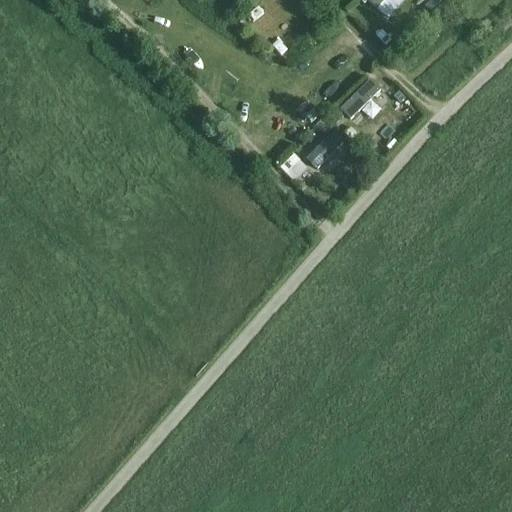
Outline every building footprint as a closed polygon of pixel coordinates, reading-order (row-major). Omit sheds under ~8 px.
[(357,98),(365,107),(386,86),(378,78),(357,98)] [(404,98),(399,104),(404,110),(410,105),(404,98)] [(346,99),(336,107),(346,119),(356,111),(346,99)] [(329,118),(335,125),(342,119),(336,112),(329,118)] [(315,150),(324,161),(345,143),(336,132),(315,150)] [(287,156),(292,165),(309,156),(305,147),(287,156)]
